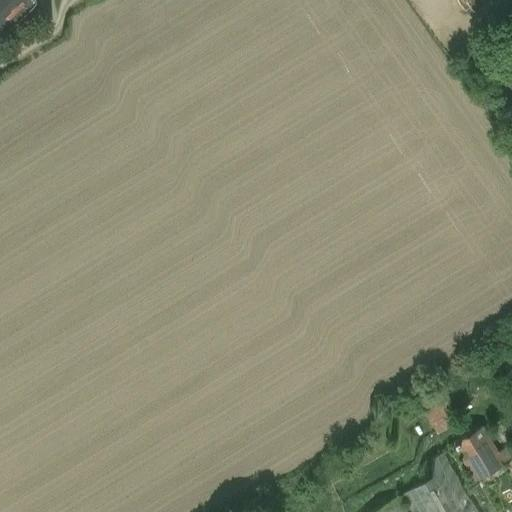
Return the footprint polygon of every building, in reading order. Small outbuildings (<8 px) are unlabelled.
[(0,0),(0,33),(34,0),(0,0)] [(511,75),(499,84),(511,102),(511,75)] [(449,418),(427,430),(438,451),(461,438),(449,418)] [(486,442),(455,460),(476,495),(511,474),(511,470),(507,463),(500,467),(486,442)] [(472,511),(446,468),(401,494),(411,511),(472,511)] [(406,511),(397,496),(371,511),(406,511)]
